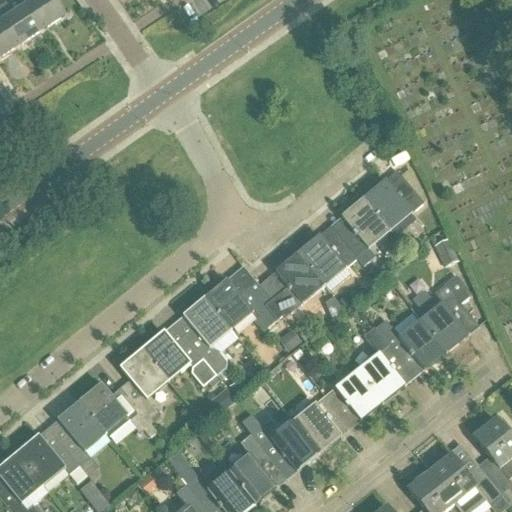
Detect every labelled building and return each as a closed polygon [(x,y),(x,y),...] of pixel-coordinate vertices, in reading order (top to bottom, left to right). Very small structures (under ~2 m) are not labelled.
[(38,0),(26,8),(43,34),(65,20),(51,0),(38,0)] [(43,34),(26,8),(13,17),(6,6),(0,9),(0,19),(20,49),(43,34)] [(0,62),(20,49),(0,19),(0,62)] [(401,175),(412,166),(402,152),(390,160),(401,175)] [(397,174),(363,203),(389,235),(423,206),(407,187),(397,174)] [(363,203),(330,230),(357,262),(363,269),(373,261),(367,253),(389,235),(363,203)] [(410,223),(420,239),(440,226),(430,210),(410,223)] [(324,289),(357,262),(330,230),(297,257),(324,289)] [(391,251),(413,251),(413,234),(391,234),(391,251)] [(445,271),(459,265),(448,242),(433,249),(445,271)] [(290,317),(324,289),(297,257),(264,285),(259,289),(270,302),(275,299),(290,317)] [(378,285),(390,275),(384,267),(372,278),(378,285)] [(226,285),(205,302),(231,334),(252,317),(257,323),(254,325),(262,335),(276,323),(264,310),(271,304),(270,302),(259,289),(250,279),(244,284),(237,276),(226,285)] [(369,277),(358,286),(366,296),(377,286),(369,277)] [(446,357),(478,332),(459,308),(471,299),(456,279),(434,296),(442,307),(420,325),(446,357)] [(214,349),(231,334),(205,302),(184,320),(193,332),(184,339),(217,379),(224,373),(227,371),(227,365),(214,349)] [(350,318),(353,321),(357,322),(360,319),(361,316),(358,312),(354,312),(351,314),(350,318)] [(446,357),(420,325),(399,341),(386,322),(373,332),(414,383),(446,357)] [(382,408),(414,383),(373,332),(364,339),(378,358),(356,376),(382,408)] [(288,356),(302,346),(291,333),(278,342),(288,356)] [(217,379),(184,339),(174,347),(165,336),(143,354),(169,385),(189,368),(192,371),(191,377),(203,392),(217,379)] [(303,359),(298,353),(291,359),(296,365),(303,359)] [(148,403),(169,385),(143,354),(121,372),(131,383),(121,392),(151,428),(154,426),(151,422),(158,416),(153,409),(148,403)] [(224,373),(217,379),(222,385),(229,379),(224,373)] [(350,434),(382,408),(356,376),(324,401),(350,434)] [(242,383),(229,388),(234,400),(247,394),(242,383)] [(151,428),(121,392),(111,400),(101,389),(80,406),(106,437),(127,419),(141,436),(144,434),(150,441),(157,435),(151,428)] [(319,459),(350,434),(324,401),(293,426),(319,459)] [(85,454),(106,437),(80,406),(58,424),(68,436),(58,444),(88,479),(98,470),(85,454)] [(511,487),(509,484),(511,481),(511,464),(511,463),(511,443),(495,422),(473,440),(491,462),(479,471),(501,498),(511,489),(511,487)] [(287,484),(319,459),(293,426),(261,451),(260,452),(287,484)] [(260,452),(261,451),(251,437),(240,446),(251,459),(229,477),(255,510),(287,484),(260,452)] [(88,479),(58,444),(48,452),(39,441),(17,459),(43,490),(43,489),(65,472),(70,478),(78,488),(88,479)] [(43,489),(43,490),(17,459),(0,473),(0,482),(5,488),(0,492),(0,503),(7,511),(35,511),(33,509),(48,496),(43,489)] [(501,498),(479,471),(467,480),(450,459),(429,476),(455,509),(457,511),(472,511),(485,502),(489,508),(501,498)] [(251,511),(255,510),(229,477),(223,470),(203,487),(191,472),(181,480),(186,488),(185,488),(204,511),(251,511)] [(450,511),(455,509),(429,476),(427,474),(414,482),(417,486),(408,493),(423,511),(450,511)] [(144,497),(158,485),(151,476),(137,488),(144,497)] [(91,485),(79,494),(93,511),(102,511),(108,507),(91,485)] [(204,511),(185,488),(176,496),(186,511),(184,511),(204,511)]
